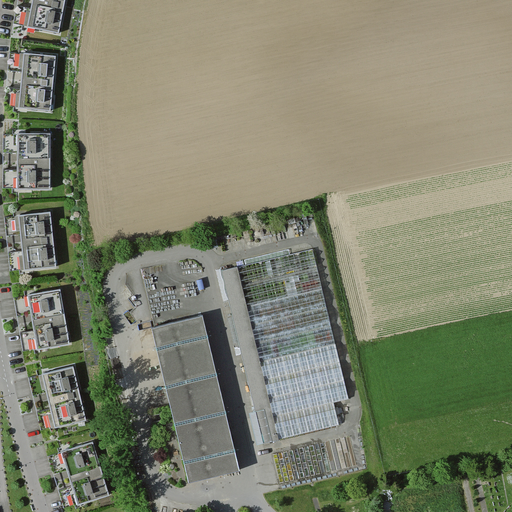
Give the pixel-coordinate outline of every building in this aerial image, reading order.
[(61,35),(67,0),(19,0),(15,27),(61,35)] [(51,112),(56,55),(10,51),(5,108),(51,112)] [(51,193),(51,136),(5,135),(4,192),(51,193)] [(57,269),(51,213),(4,218),(10,274),(57,269)] [(313,251),(223,274),(265,445),(343,426),(338,404),(350,401),(313,251)] [(71,347),(61,291),(15,299),(25,356),(71,347)] [(152,329),(189,483),(242,470),(205,317),(152,329)] [(87,423),(73,368),(28,379),(42,434),(87,423)] [(67,511),(110,499),(94,445),(49,458),(64,511),(67,511)]
